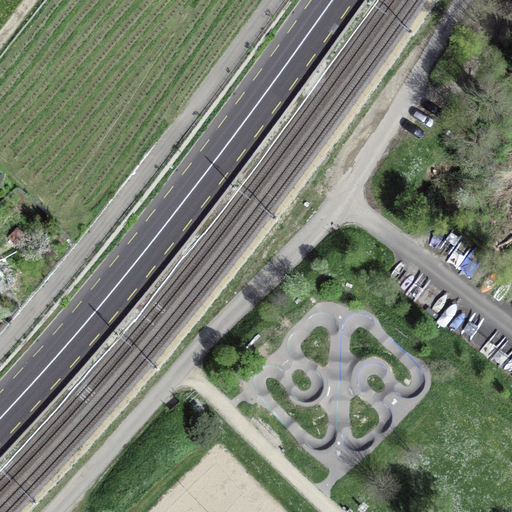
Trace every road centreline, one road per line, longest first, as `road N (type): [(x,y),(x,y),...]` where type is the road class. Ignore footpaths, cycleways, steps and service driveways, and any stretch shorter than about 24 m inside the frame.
road 1 (unclassified): [(52,511),(344,205),(472,0)]
road 2 (primary): [(329,0),(136,258),(0,416)]
road 3 (unclassified): [(271,0),(83,249),(0,343)]
